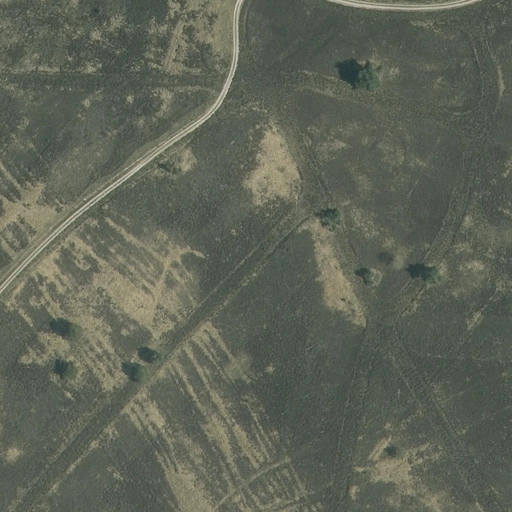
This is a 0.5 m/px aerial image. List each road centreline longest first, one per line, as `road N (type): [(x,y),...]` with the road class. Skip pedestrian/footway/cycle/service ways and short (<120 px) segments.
road 1 (track): [(0,290),(76,215),(216,107),(233,69),(241,0)]
road 2 (track): [(336,0),(394,7),(473,0)]
